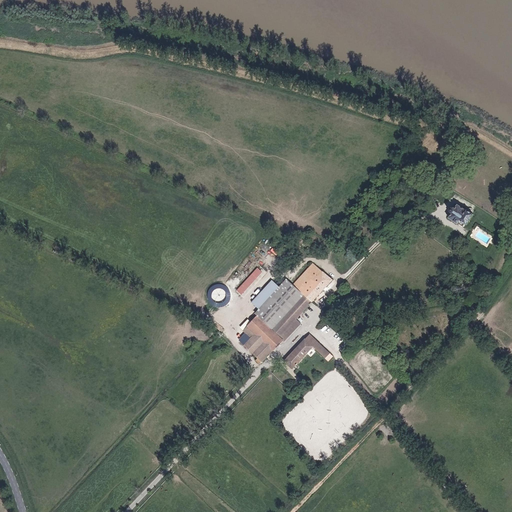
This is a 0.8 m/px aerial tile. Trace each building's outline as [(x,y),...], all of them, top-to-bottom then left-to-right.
[(475,209),(459,198),(457,201),(453,202),(452,202),(451,203),(450,205),(450,207),(452,210),(450,213),(459,219),(462,215),(468,220),(475,209)] [(294,316),(332,275),(314,259),(311,262),(308,265),(295,278),(288,271),(253,309),(255,312),(241,327),(250,335),(259,344),(252,351),(253,352),(250,355),(257,361),(270,347),(272,348),(299,320),(294,316)] [(237,290),(244,297),(266,273),(258,266),(237,290)] [(329,351),(308,331),(283,358),(291,367),(312,346),(323,357),(329,351)] [(242,343),(252,351),(259,344),(250,335),(242,343)]
